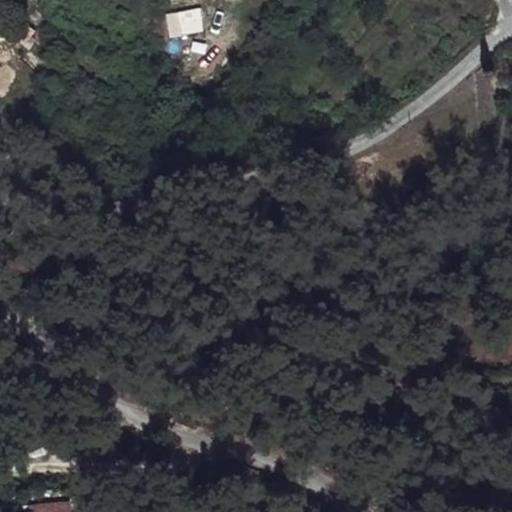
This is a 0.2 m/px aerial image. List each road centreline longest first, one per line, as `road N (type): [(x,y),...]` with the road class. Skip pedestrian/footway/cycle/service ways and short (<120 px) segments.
road 1 (unclassified): [(511,37),(395,129),(337,159),(260,172),(120,176),(0,157)]
road 2 (unclassified): [(360,511),(0,333)]
